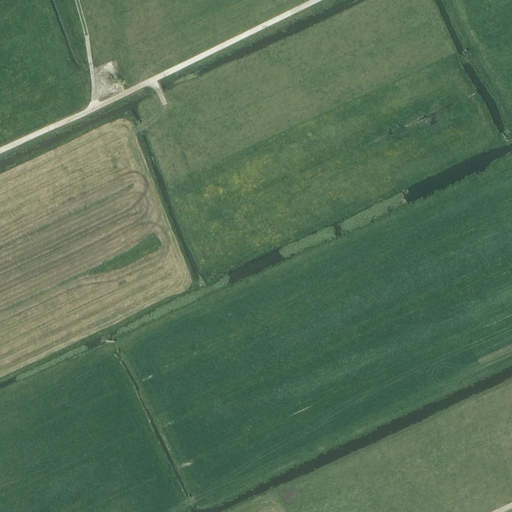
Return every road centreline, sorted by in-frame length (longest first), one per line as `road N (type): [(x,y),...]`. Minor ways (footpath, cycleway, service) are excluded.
road 1 (track): [(320,0),(149,80),(200,191)]
road 2 (track): [(149,80),(92,108),(75,0)]
